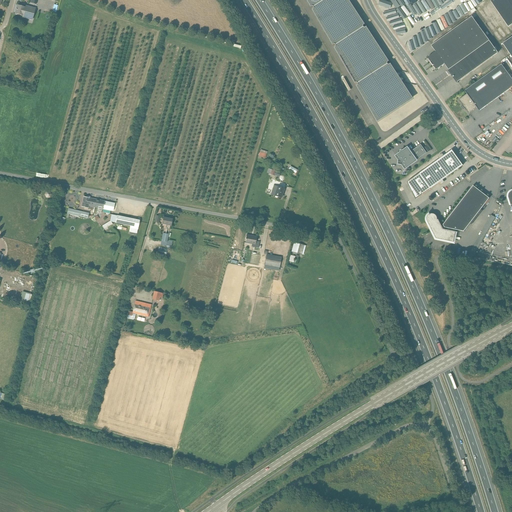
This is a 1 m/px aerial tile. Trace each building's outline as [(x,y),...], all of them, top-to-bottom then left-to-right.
[(308,0),(312,6),(311,7),(312,6),(313,6),(314,7),(314,8),(314,9),(313,9),(313,10),(314,9),(334,44),(333,45),(334,45),(334,44),(335,44),(335,45),(336,45),(336,46),(336,47),(335,47),(334,48),(335,48),(335,47),(377,121),(412,98),(366,27),(367,27),(367,26),(365,27),(364,27),(363,26),(364,25),(365,24),(364,24),(348,0),(308,0)] [(421,0),(408,6),(409,10),(431,0),(421,0)] [(511,24),(511,0),(490,0),(508,27),(511,24)] [(392,2),(379,7),(381,10),(382,10),(384,15),(386,14),(392,29),(394,28),(397,34),(406,30),(398,11),(396,12),(392,2)] [(428,2),(417,10),(424,20),(435,12),(428,2)] [(35,8),(30,7),(26,6),(25,7),(18,5),(15,14),(23,16),(22,17),(32,20),(35,8)] [(403,19),(407,18),(402,5),(398,7),(403,19)] [(436,18),(446,12),(444,9),(434,15),(436,18)] [(436,22),(427,25),(431,36),(440,33),(439,30),(452,25),(448,14),(435,19),(436,22)] [(457,83),(458,83),(458,82),(498,53),(472,16),(431,45),(436,52),(427,57),(436,70),(444,64),(449,70),(448,71),(457,83)] [(498,40),(500,38),(495,30),(492,32),(498,40)] [(511,37),(503,43),(511,57),(511,37)] [(467,94),(459,100),(463,105),(462,105),(465,109),(465,108),(469,113),(477,108),(479,111),(511,87),(511,78),(501,64),(465,91),(467,94)] [(396,156),(405,168),(427,153),(421,144),(410,152),(407,148),(403,151),(401,151),(401,153),(396,156)] [(452,150),(407,182),(416,199),(463,165),(452,150)] [(284,189),(280,187),(277,186),(276,190),(273,189),(271,195),(281,198),(284,189)] [(427,219),(427,221),(436,238),(454,242),(456,232),(455,232),(455,230),(464,231),(489,198),(473,186),(443,225),(444,226),(442,227),(438,219),(437,219),(437,218),(437,217),(437,216),(436,215),(435,214),(433,214),(432,214),(430,214),(429,215),(428,215),(427,217),(427,219)] [(95,207),(96,199),(84,197),(82,207),(88,208),(88,206),(95,207)] [(95,207),(108,210),(113,211),(114,203),(96,199),(95,207)] [(69,209),(67,213),(87,218),(89,213),(69,209)] [(489,215),(472,249),(477,251),(494,217),(489,215)] [(138,230),(140,220),(117,216),(115,223),(130,226),(130,228),(138,230)] [(171,226),(172,219),(163,217),(162,224),(167,225),(166,229),(170,229),(170,226),(171,226)] [(257,237),(253,236),(246,235),(246,236),(246,240),(246,243),(252,244),(251,247),(258,248),(260,242),(256,241),(257,237)] [(301,255),(304,245),(294,242),(291,252),(301,255)] [(275,257),(266,255),(265,264),(280,267),(281,257),(275,256),(275,257)] [(8,287),(6,295),(18,298),(20,290),(8,287)] [(21,291),(18,300),(28,303),(31,294),(21,291)] [(161,293),(154,291),(152,299),(159,301),(161,293)] [(149,317),(150,310),(152,305),(135,301),(133,313),(128,312),(127,318),(133,320),(135,319),(136,314),(149,317)]
